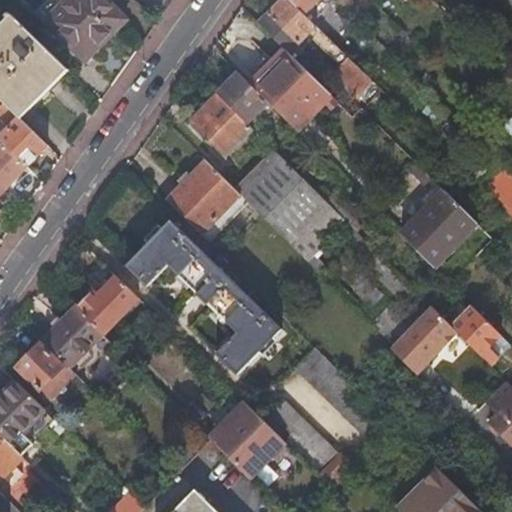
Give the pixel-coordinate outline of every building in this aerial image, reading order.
[(80,0),(46,0),(35,12),(78,55),(93,40),(98,46),(112,32),(80,0)] [(80,0),(112,32),(125,19),(105,0),(80,0)] [(302,13),(288,0),(278,0),(277,1),(256,22),(284,50),(292,58),(301,49),(298,45),(308,34),(339,64),(332,71),(357,96),(371,81),(311,22),(302,13)] [(288,0),(302,13),(313,0),(288,0)] [(313,0),(302,13),(311,22),(331,0),(313,0)] [(335,0),(359,23),(365,17),(347,0),(335,0)] [(0,100),(3,103),(9,109),(15,115),(63,67),(10,15),(0,25),(0,100)] [(272,107),(293,128),(321,100),(328,94),(292,58),(284,50),(248,84),(267,102),(272,107)] [(267,102),(248,84),(233,68),(211,89),(216,94),(245,123),(267,102)] [(251,129),(245,123),(216,94),(187,123),(224,159),(228,155),(247,135),(252,130),(251,129)] [(336,102),(328,94),(321,100),(329,108),(336,102)] [(272,107),(267,102),(245,123),(251,129),(272,107)] [(15,115),(9,109),(0,118),(8,125),(0,132),(0,141),(26,167),(46,146),(19,119),(15,115)] [(247,135),(228,155),(235,162),(255,142),(247,135)] [(26,167),(0,141),(0,185),(4,189),(26,167)] [(247,202),(306,259),(310,255),(333,232),(344,221),(342,219),(322,199),(269,147),(261,155),(264,158),(269,163),(239,194),(247,202)] [(484,162),(493,171),(500,164),(501,162),(492,154),(484,162)] [(437,185),(409,157),(403,164),(431,193),(437,185)] [(264,158),(234,188),(239,194),(269,163),(264,158)] [(166,199),(209,241),(222,228),(214,220),(223,211),(231,219),(247,202),(239,194),(234,188),(205,159),(190,175),(181,184),(166,199)] [(479,185),(493,171),(484,162),(470,177),(479,185)] [(479,185),(511,217),(511,175),(500,164),(493,171),(479,185)] [(181,184),(190,175),(185,170),(177,179),(181,184)] [(399,233),(432,266),(475,222),(442,190),(399,233)] [(322,199),(342,219),(349,212),(329,192),(322,199)] [(214,220),(222,228),(231,219),(223,211),(214,220)] [(344,221),(354,230),(357,226),(352,215),(349,212),(342,219),(344,221)] [(215,352),(235,372),(278,328),(169,220),(126,264),(147,285),(168,263),(236,331),(215,352)] [(403,302),(414,291),(354,230),(344,221),(333,232),(403,302)] [(341,251),(329,264),(370,304),(380,296),(363,276),(366,272),(341,251)] [(327,272),(310,255),(306,259),(323,276),(327,272)] [(326,279),(368,320),(373,316),(331,275),(326,279)] [(74,309),(101,336),(115,322),(138,297),(116,276),(98,294),(93,289),(74,309)] [(392,344),(429,305),(419,295),(403,312),(393,302),(371,324),(392,344)] [(390,347),(416,373),(456,332),(452,328),(429,305),(392,344),(390,347)] [(456,332),(489,365),(500,354),(490,344),(501,334),(472,306),(452,328),(456,332)] [(42,342),(69,368),(101,336),(74,309),(42,342)] [(511,344),(501,334),(490,344),(500,354),(511,344)] [(85,384),(69,368),(42,342),(16,368),(50,401),(53,398),(62,407),(85,384)] [(294,367),(369,441),(388,421),(313,348),(294,367)] [(0,397),(0,419),(17,436),(44,410),(16,382),(0,397)] [(487,422),(511,446),(511,387),(506,382),(485,403),(496,413),(487,422)] [(263,417),(320,474),(338,455),(281,398),(263,417)] [(204,437),(247,478),(269,455),(273,458),(286,445),(245,404),(222,428),(217,424),(204,437)] [(13,467),(22,458),(0,436),(0,480),(2,478),(11,486),(21,475),(13,467)] [(319,476),(331,487),(332,488),(351,467),(339,455),(319,476)] [(395,509),(398,511),(482,511),(436,467),(395,509)] [(216,511),(194,491),(173,511),(216,511)]
